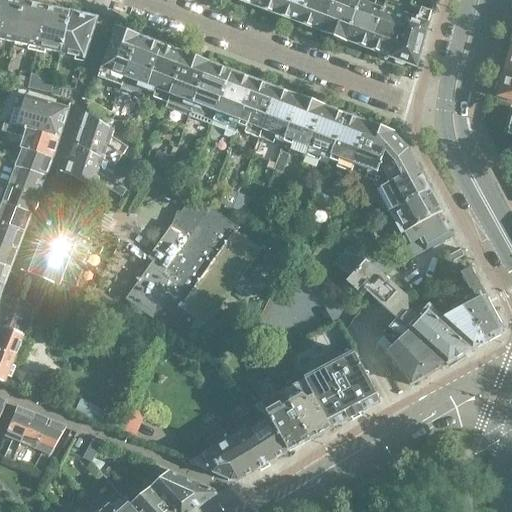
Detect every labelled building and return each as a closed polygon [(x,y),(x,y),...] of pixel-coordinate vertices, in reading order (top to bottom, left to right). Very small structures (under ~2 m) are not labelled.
[(14,0),(0,0),(0,39),(13,42),(23,2),(14,0)] [(256,0),(254,6),(277,14),(282,0),(256,0)] [(308,0),(282,0),(277,14),(300,23),(308,0)] [(308,0),(300,23),(324,32),(335,0),(308,0)] [(335,0),(324,32),(346,40),(346,39),(347,40),(362,1),(361,0),(335,0)] [(361,0),(362,1),(347,40),(371,49),(385,10),(371,4),(373,0),(361,0)] [(23,2),(13,42),(37,48),(46,7),(25,3),(25,2),(23,2)] [(385,10),(371,49),(377,51),(379,57),(385,60),(390,56),(393,57),(393,59),(412,11),(388,2),(385,10)] [(46,7),(37,48),(60,53),(69,12),(46,7)] [(412,11),(393,59),(395,62),(401,65),(406,62),(415,66),(430,12),(421,9),(419,13),(412,11)] [(69,12),(60,53),(72,55),(76,56),(74,61),(83,62),(97,18),(70,12),(69,13),(69,12)] [(99,72),(97,78),(121,86),(123,81),(138,38),(115,29),(99,72)] [(123,81),(121,86),(134,91),(136,87),(145,90),(146,86),(161,47),(138,38),(123,81)] [(505,69),(505,70),(511,72),(511,46),(511,47),(509,58),(505,60),(503,66),(505,69)] [(161,47),(146,86),(156,90),(154,93),(155,94),(153,99),(165,103),(166,102),(167,98),(182,55),(161,47)] [(165,103),(164,107),(187,116),(189,111),(205,63),(183,54),(182,55),(167,98),(166,102),(165,103)] [(189,111),(187,116),(209,124),(210,119),(227,72),(207,64),(205,63),(189,111)] [(511,72),(505,70),(504,74),(501,75),(499,82),(501,85),(498,96),(511,100),(511,72)] [(17,82),(28,85),(31,74),(20,71),(17,82)] [(210,119),(209,124),(225,130),(223,135),(230,138),(232,131),(234,125),(236,121),(250,80),(227,72),(210,119)] [(28,86),(38,89),(42,76),(36,76),(31,76),(28,86)] [(236,121),(234,125),(246,129),(244,133),(255,137),(257,132),(272,89),(250,80),(236,121)] [(71,101),(74,90),(54,84),(50,95),(71,101)] [(257,132),(255,137),(277,146),(280,137),(294,97),(282,93),(272,89),(257,132)] [(14,108),(9,123),(59,138),(69,107),(63,106),(25,95),(21,110),(14,108)] [(277,146),(269,168),(282,173),(290,150),(300,154),(302,149),(317,105),(298,98),(298,99),(294,97),(280,137),(277,146)] [(99,109),(89,102),(86,112),(106,125),(110,116),(99,109)] [(302,149),(300,154),(321,162),(323,157),(325,154),(338,113),(323,107),(317,105),(302,149)] [(86,112),(81,128),(124,153),(127,148),(112,137),(114,130),(106,125),(86,112)] [(325,154),(323,157),(338,163),(339,159),(345,161),(361,122),(338,113),(325,154)] [(20,148),(22,149),(52,157),(59,138),(9,123),(4,122),(1,131),(23,137),(20,148)] [(345,161),(342,170),(369,180),(372,171),(373,168),(379,153),(387,149),(391,152),(399,142),(391,134),(380,129),(377,128),(368,124),(361,122),(345,161)] [(122,124),(118,132),(126,138),(130,127),(122,124)] [(81,128),(76,143),(104,160),(106,154),(118,162),(124,153),(81,128)] [(129,132),(126,139),(135,142),(137,135),(129,132)] [(375,183),(365,193),(376,206),(383,203),(423,180),(411,159),(406,150),(399,142),(391,152),(387,149),(379,153),(373,168),(372,171),(369,180),(375,183)] [(76,143),(70,158),(113,183),(113,182),(126,190),(127,186),(116,178),(117,175),(102,166),(104,160),(76,143)] [(0,158),(46,175),(52,157),(22,149),(19,156),(3,150),(2,153),(0,152),(0,158)] [(177,158),(158,151),(153,166),(165,175),(169,178),(174,165),(177,158)] [(0,158),(0,171),(12,176),(9,182),(39,193),(46,175),(0,158)] [(65,174),(66,174),(95,190),(97,183),(122,196),(126,190),(113,182),(113,183),(70,158),(65,174)] [(187,170),(174,165),(169,178),(174,180),(183,184),(187,170)] [(194,166),(191,176),(200,179),(204,169),(194,166)] [(317,192),(322,177),(314,174),(309,189),(317,192)] [(423,180),(383,203),(400,234),(440,212),(423,180)] [(0,199),(32,212),(39,193),(9,182),(5,194),(0,192),(0,199)] [(327,208),(331,198),(317,193),(313,203),(327,208)] [(32,212),(0,199),(0,220),(25,230),(32,212)] [(153,261),(125,299),(152,319),(161,306),(173,315),(169,321),(186,333),(196,319),(207,327),(261,250),(237,232),(240,228),(211,206),(207,212),(199,206),(197,210),(187,203),(181,212),(147,257),(153,261)] [(52,212),(45,229),(89,252),(94,243),(79,235),(81,229),(52,212)] [(400,234),(396,237),(408,260),(453,236),(440,212),(400,234)] [(0,243),(17,251),(25,230),(0,220),(0,243)] [(45,229),(40,242),(70,258),(73,252),(85,259),(89,252),(45,229)] [(40,242),(34,258),(79,279),(82,271),(68,264),(70,258),(40,242)] [(17,251),(0,243),(0,264),(10,268),(17,251)] [(378,259),(378,246),(369,251),(366,253),(368,254),(378,259)] [(350,247),(334,264),(350,277),(346,281),(362,296),(366,292),(396,318),(410,330),(418,321),(407,312),(408,310),(408,297),(365,260),(361,256),(350,247)] [(445,258),(442,267),(458,297),(463,306),(465,304),(466,305),(470,314),(476,324),(477,323),(483,332),(488,341),(489,340),(501,334),(498,330),(502,328),(470,269),(460,274),(451,271),(454,261),(463,256),(460,249),(445,258)] [(28,272),(29,273),(37,277),(47,281),(59,286),(62,279),(76,286),(79,279),(34,258),(28,272)] [(0,285),(3,287),(10,268),(0,264),(0,285)] [(426,288),(420,295),(427,309),(429,311),(433,315),(436,317),(440,313),(426,288)] [(6,328),(0,342),(0,381),(6,384),(25,336),(24,335),(35,307),(18,299),(6,328)] [(232,304),(227,310),(241,320),(246,314),(232,304)] [(465,304),(463,306),(438,319),(446,326),(455,335),(462,341),(472,350),(480,346),(488,341),(483,332),(477,323),(476,324),(470,314),(466,305),(465,304)] [(410,330),(410,331),(448,364),(472,350),(462,341),(455,335),(446,326),(438,319),(436,317),(433,315),(429,311),(418,321),(410,330)] [(383,333),(376,342),(390,360),(391,360),(411,385),(448,364),(410,331),(410,330),(396,318),(388,327),(400,336),(401,337),(394,344),(393,343),(383,333)] [(299,368),(304,378),(304,380),(313,396),(331,428),(380,402),(353,352),(336,361),(331,351),(299,368)] [(254,407),(261,413),(265,415),(268,418),(270,419),(289,451),(311,439),(290,403),(285,400),(278,394),(268,377),(260,381),(270,398),(262,403),(254,407)] [(304,380),(278,394),(285,400),(290,403),(311,439),(331,428),(313,396),(304,380)] [(80,400),(75,413),(100,424),(105,411),(80,400)] [(5,458),(13,461),(35,414),(18,407),(5,437),(13,440),(5,458)] [(13,461),(19,464),(27,446),(36,450),(50,421),(35,414),(13,461)] [(212,449),(201,455),(188,463),(230,481),(230,482),(238,481),(238,480),(289,451),(270,419),(268,418),(251,429),(242,436),(240,433),(232,437),(227,428),(207,440),(212,449)] [(50,421),(36,450),(42,452),(32,470),(40,474),(50,456),(62,434),(65,427),(50,421)] [(95,456),(102,443),(92,440),(86,451),(95,456)] [(109,461),(98,470),(105,478),(116,468),(109,461)] [(142,482),(149,489),(170,511),(191,511),(217,494),(219,493),(169,471),(159,467),(142,482)] [(99,511),(136,511),(130,505),(128,503),(107,481),(95,491),(107,505),(99,511)] [(170,511),(149,489),(130,505),(136,511),(170,511)]
